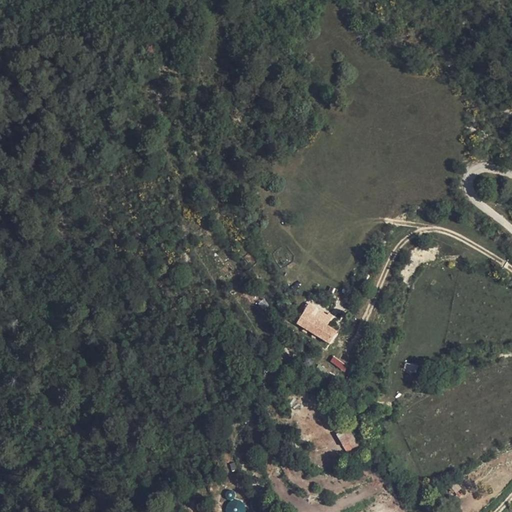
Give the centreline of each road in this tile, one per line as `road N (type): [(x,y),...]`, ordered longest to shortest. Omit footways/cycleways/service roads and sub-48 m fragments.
road 1 (track): [(365,317),(385,264),(417,231),(453,233),(511,268)]
road 2 (unclassified): [(511,177),(489,168),(472,171),(466,184),(511,234)]
